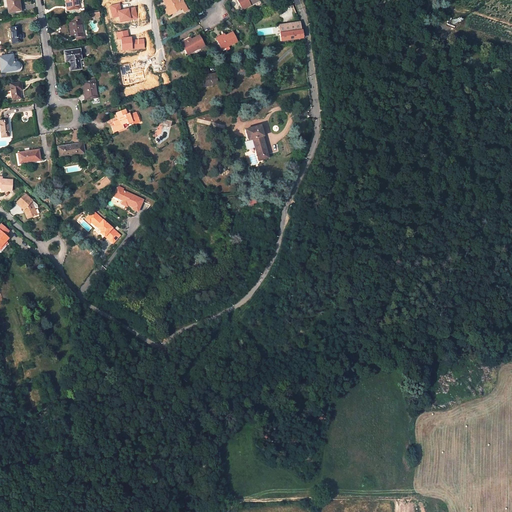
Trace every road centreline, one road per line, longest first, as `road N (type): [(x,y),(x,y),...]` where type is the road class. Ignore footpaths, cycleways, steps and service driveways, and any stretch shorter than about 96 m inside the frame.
road 1 (residential): [(296,0),(316,127),(266,271),(233,308),(152,345),(91,312),(0,210)]
road 2 (track): [(286,202),(360,259),(452,207),(511,208)]
road 3 (track): [(305,218),(306,200),(347,119),(387,85),(432,0)]
road 4 (track): [(463,488),(437,497),(243,501),(228,511)]
road 5 (track): [(216,511),(164,358),(169,340)]
road 6 (track): [(488,203),(421,152),(370,99)]
